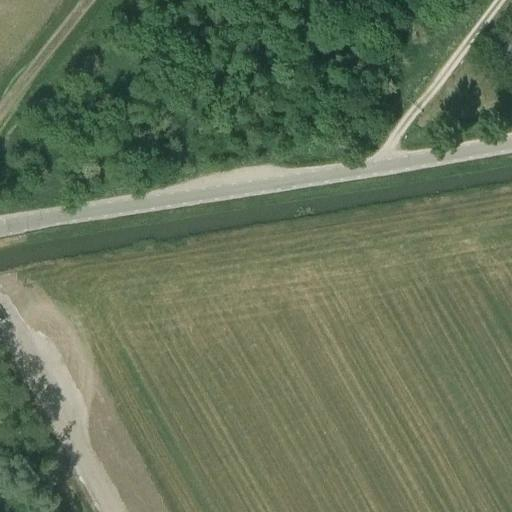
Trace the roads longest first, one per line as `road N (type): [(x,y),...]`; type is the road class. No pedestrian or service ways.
road 1 (tertiary): [(0,226),(511,145)]
road 2 (track): [(0,109),(84,4)]
